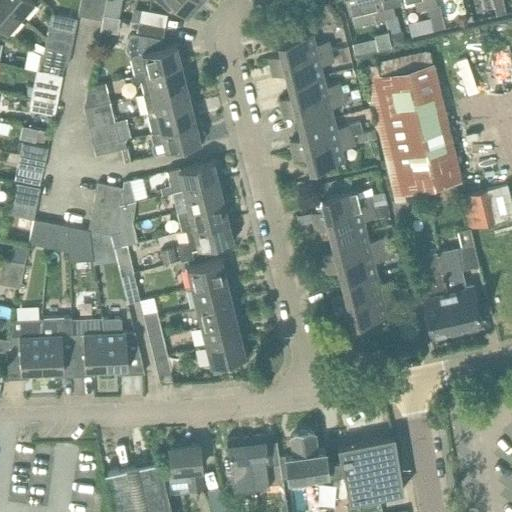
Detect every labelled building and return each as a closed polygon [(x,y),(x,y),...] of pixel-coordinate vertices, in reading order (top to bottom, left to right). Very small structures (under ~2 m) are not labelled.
[(20,16),(1,0),(0,0),(0,25),(7,32),(20,16)] [(1,0),(20,16),(34,1),(32,0),(1,0)] [(89,17),(92,0),(79,0),(77,15),(89,17)] [(104,0),(92,0),(89,17),(100,19),(104,0)] [(189,17),(202,2),(199,0),(157,0),(170,11),(175,5),(189,17)] [(355,25),(385,17),(380,0),(345,0),(349,13),(351,12),(355,25)] [(399,0),(380,0),(385,17),(395,15),(392,2),(399,0)] [(413,0),(416,10),(427,7),(425,0),(413,0)] [(436,0),(425,0),(427,7),(428,7),(433,30),(444,27),(439,4),(437,5),(436,0)] [(492,0),(496,15),(506,13),(502,0),(492,0)] [(511,0),(502,0),(506,13),(511,11),(511,0)] [(139,21),(165,26),(167,14),(141,9),(139,21)] [(50,13),(48,25),(73,30),(76,18),(50,13)] [(466,15),(458,17),(460,24),(468,22),(466,15)] [(162,38),(165,26),(139,21),(137,32),(133,31),(128,36),(126,49),(129,54),(134,75),(185,62),(180,42),(159,48),(156,37),(162,38)] [(71,42),(73,30),(48,25),(45,37),(71,42)] [(404,43),(400,29),(388,32),(391,46),(404,43)] [(388,30),(374,33),(375,38),(378,49),(391,46),(388,32),(388,30)] [(270,66),(331,50),(329,40),(316,43),(313,32),(278,40),(281,54),(268,58),(270,66)] [(69,54),(71,42),(45,37),(43,49),(69,54)] [(69,54),(43,49),(42,54),(39,53),(36,69),(61,74),(63,65),(66,66),(69,54)] [(285,70),(288,83),(323,74),(320,64),(334,60),(331,50),(270,66),(272,73),(285,70)] [(462,178),(433,60),(365,77),(393,195),(462,178)] [(140,79),(144,93),(151,91),(190,81),(185,62),(134,75),(136,80),(140,79)] [(279,99),(281,107),(342,92),(339,82),(326,86),(323,74),(288,83),(292,96),(279,99)] [(194,101),(190,81),(151,91),(144,93),(140,93),(145,114),(194,101)] [(31,97),(55,102),(58,90),(33,85),(31,97)] [(296,112),(299,125),(333,116),(331,106),(344,103),(342,92),(281,107),(283,115),(296,112)] [(85,99),(84,108),(110,101),(108,94),(85,99)] [(55,102),(31,97),(28,109),(53,114),(55,102)] [(87,119),(113,112),(110,101),(84,108),(87,119)] [(199,120),(194,101),(145,114),(150,132),(199,120)] [(116,124),(113,112),(87,119),(90,131),(116,124)] [(291,149),(352,134),(351,133),(349,124),(336,128),(333,116),(299,125),(302,138),(289,141),(291,149)] [(199,120),(150,132),(152,143),(151,144),(153,151),(155,152),(156,154),(167,151),(166,150),(204,140),(199,120)] [(359,121),(349,124),(351,133),(352,134),(356,133),(362,132),(359,121)] [(93,142),(118,136),(116,124),(90,131),(93,142)] [(362,132),(356,133),(358,141),(376,137),(374,128),(362,132)] [(354,145),(352,134),(291,149),(293,157),(306,154),(309,168),(344,159),(341,148),(354,145)] [(96,154),(121,148),(119,140),(118,136),(93,142),(96,154)] [(119,140),(121,148),(122,152),(125,161),(130,160),(125,139),(119,140)] [(20,153),(44,158),(47,146),(22,142),(20,153)] [(42,170),(44,158),(20,153),(17,165),(42,170)] [(171,190),(172,192),(222,179),(217,159),(179,169),(178,167),(167,169),(170,183),(160,186),(162,193),(171,190)] [(125,186),(122,199),(121,203),(135,200),(129,178),(124,180),(123,186),(125,186)] [(176,211),(227,198),(222,179),(172,192),(176,211)] [(98,181),(95,193),(122,199),(125,186),(123,186),(98,181)] [(465,228),(470,227),(470,225),(511,214),(511,201),(508,183),(458,194),(465,228)] [(324,209),(311,213),(313,221),(360,209),(374,206),(372,196),(358,199),(357,197),(355,187),(340,191),(338,191),(324,195),(320,196),(324,209)] [(13,190),(11,201),(36,206),(38,194),(13,190)] [(120,211),(121,203),(122,199),(95,193),(93,205),(120,211)] [(436,195),(424,197),(427,210),(439,207),(436,195)] [(184,229),(185,230),(232,219),(227,198),(176,211),(181,230),(184,229)] [(121,203),(120,211),(118,217),(133,221),(135,200),(121,203)] [(34,218),(36,206),(11,201),(9,213),(34,218)] [(386,203),(374,206),(377,216),(389,213),(386,203)] [(117,222),(118,217),(120,211),(93,205),(90,216),(117,222)] [(360,209),(313,221),(315,229),(328,225),(331,238),(365,230),(362,220),(377,216),(374,206),(360,209)] [(120,232),(117,222),(90,216),(88,228),(89,229),(111,233),(112,234),(120,232)] [(117,222),(120,232),(122,245),(138,241),(133,221),(118,217),(117,222)] [(237,237),(232,219),(185,230),(187,241),(176,244),(180,259),(193,256),(192,249),(237,237)] [(69,246),(70,221),(34,220),(33,244),(69,246)] [(71,248),(87,248),(87,232),(86,232),(86,229),(73,227),(73,232),(71,233),(71,248)] [(114,248),(111,233),(89,229),(92,251),(114,248)] [(368,240),(365,230),(331,238),(334,251),(321,255),(323,263),(383,248),(381,237),(368,240)] [(173,246),(160,249),(163,263),(176,259),(173,246)] [(455,246),(437,251),(455,329),(482,323),(477,304),(473,285),(464,287),(460,269),(455,246)] [(386,258),(383,248),(323,263),(325,271),(338,267),(342,280),(375,272),(373,261),(386,258)] [(430,335),(455,329),(437,251),(418,255),(427,295),(421,297),(430,335)] [(191,287),(230,277),(225,257),(186,267),(191,287)] [(0,258),(0,270),(22,275),(24,263),(0,258)] [(22,275),(0,270),(0,282),(20,287),(22,275)] [(128,302),(140,299),(134,272),(122,275),(128,302)] [(332,297),(334,304),(394,290),(391,279),(378,283),(375,272),(342,280),(345,293),(332,297)] [(196,306),(235,296),(230,277),(191,287),(196,306)] [(407,287),(394,290),(334,304),(336,312),(349,309),(352,323),(387,314),(384,304),(410,298),(407,287)] [(240,316),(235,296),(196,306),(201,326),(240,316)] [(146,326),(160,323),(157,311),(144,314),(146,326)] [(55,376),(74,375),(73,349),(71,319),(71,315),(42,317),(40,334),(42,370),(54,369),(55,376)] [(201,326),(206,345),(244,335),(240,316),(201,326)] [(40,334),(42,317),(13,318),(7,352),(5,359),(2,378),(29,377),(29,370),(42,370),(40,334)] [(104,331),(106,367),(119,366),(119,373),(144,372),(140,353),(139,347),(134,330),(121,331),(121,317),(102,318),(104,331)] [(104,331),(102,318),(71,319),(73,349),(74,375),(93,374),(93,367),(106,367),(104,331)] [(163,335),(160,323),(146,326),(149,339),(163,335)] [(165,347),(163,335),(149,339),(152,350),(165,347)] [(249,355),(244,335),(206,345),(210,364),(211,364),(213,372),(240,365),(238,358),(249,355)] [(171,370),(165,347),(152,350),(157,373),(171,370)] [(340,458),(326,460),(324,448),(317,449),(314,432),(308,429),(296,431),(290,435),(291,436),(276,439),(282,479),(341,467),(348,501),(403,490),(394,434),(337,446),(340,458)] [(265,434),(246,436),(253,498),(268,497),(264,463),(268,463),(265,434)] [(242,500),(253,498),(246,436),(226,438),(229,458),(231,477),(239,476),(242,500)] [(201,468),(201,463),(199,443),(169,446),(171,470),(164,471),(165,482),(188,480),(189,490),(203,489),(201,468)] [(113,511),(171,511),(160,459),(105,471),(113,511)]
